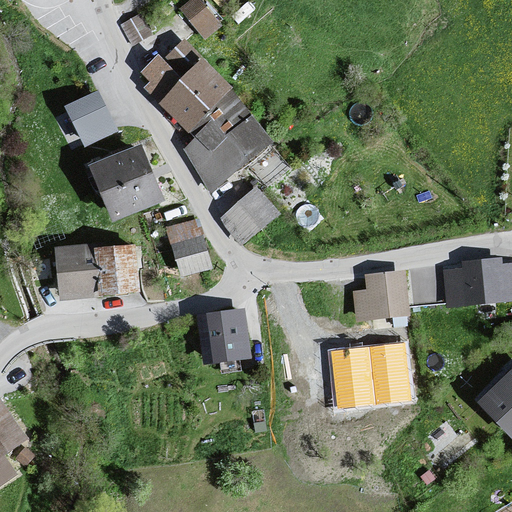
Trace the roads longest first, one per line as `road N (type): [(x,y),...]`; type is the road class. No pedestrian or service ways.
road 1 (residential): [(96,0),(215,237),(250,267)]
road 2 (residential): [(0,361),(18,341),(48,328),(226,297),(250,267)]
road 3 (residential): [(250,267),(293,272),(511,244)]
